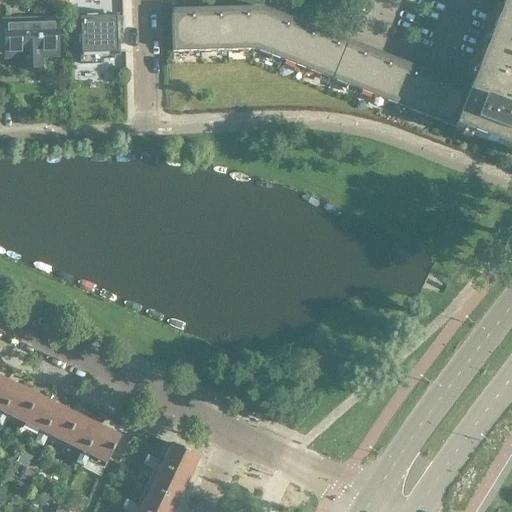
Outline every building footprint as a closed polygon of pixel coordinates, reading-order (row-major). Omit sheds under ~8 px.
[(179,15),(170,15),(171,53),(255,50),(511,150),(511,0),(503,0),(469,88),(262,8),(179,10),(179,15)] [(115,17),(80,19),(81,54),(81,64),(102,64),(102,59),(112,59),(112,53),(116,53),(115,17)] [(55,20),(30,21),(4,22),(5,57),(56,55),(55,20)] [(0,378),(0,415),(15,386),(0,378)] [(37,445),(56,407),(15,386),(0,415),(0,425),(5,415),(39,431),(33,443),(37,445)] [(78,465),(97,427),(56,407),(37,445),(38,445),(41,447),(41,446),(46,435),(80,452),(74,463),(78,465)] [(97,427),(78,465),(81,467),(85,459),(104,468),(119,437),(97,427)] [(147,455),(145,459),(187,479),(198,458),(167,443),(158,461),(147,455)] [(21,479),(28,483),(46,448),(41,446),(41,447),(38,445),(32,456),(26,468),(21,479)] [(14,462),(26,468),(32,456),(20,450),(14,462)] [(154,469),(137,505),(126,500),(124,503),(143,511),(171,511),(187,479),(145,459),(143,463),(154,469)] [(67,491),(62,500),(81,510),(86,500),(67,491)] [(52,503),(47,511),(49,511),(54,511),(58,506),(52,503)] [(143,511),(124,503),(122,508),(130,511),(143,511)]
